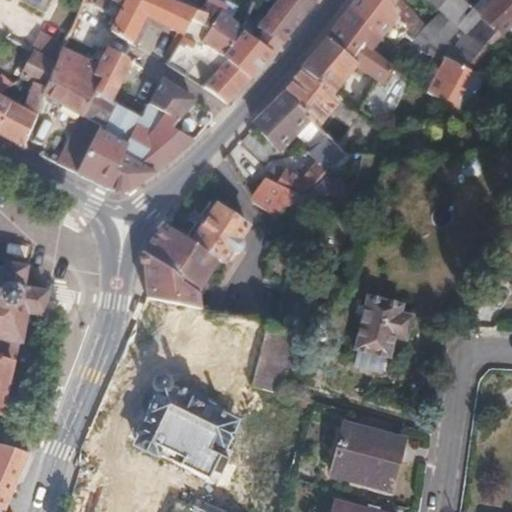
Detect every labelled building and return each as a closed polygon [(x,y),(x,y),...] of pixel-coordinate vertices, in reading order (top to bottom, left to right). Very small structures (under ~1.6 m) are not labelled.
[(22,0),(45,11),(50,0),(22,0)] [(202,15),(162,0),(130,0),(127,8),(113,33),(117,35),(133,45),(146,19),(185,36),(193,24),(201,27),(207,17),(202,15)] [(318,5),(313,3),(307,0),(282,0),(273,11),(257,1),(249,22),(265,32),(285,45),(318,5)] [(389,8),(384,0),(355,0),(348,13),(323,40),(351,62),(363,46),(374,32),(380,37),(396,19),(389,8)] [(461,0),(384,0),(389,8),(394,0),(440,0),(451,8),(444,16),(463,35),(450,50),(429,32),(416,45),(426,54),(442,62),(481,78),(483,79),(511,45),(476,15),(477,14),(461,0)] [(476,15),(511,45),(511,0),(491,0),(477,14),(476,15)] [(227,9),(211,2),(202,15),(207,17),(201,27),(213,32),(203,44),(207,47),(224,59),(246,34),(244,32),(224,17),(227,9)] [(416,45),(429,32),(435,25),(420,13),(403,30),(400,33),(416,45)] [(463,35),(444,16),(435,25),(429,32),(450,50),(463,35)] [(253,81),(285,45),(265,32),(257,41),(246,34),(224,59),(253,81)] [(58,66),(64,51),(64,49),(42,38),(34,53),(37,55),(58,66)] [(351,62),(323,40),(300,69),(335,95),(355,66),(377,82),(388,66),(363,46),(351,62)] [(253,81),(224,59),(207,47),(198,57),(218,75),(205,89),(204,92),(230,107),(253,81)] [(58,66),(48,90),(47,94),(84,116),(87,118),(104,81),(96,78),(100,69),(64,51),(58,66)] [(108,51),(100,69),(96,78),(104,81),(87,118),(105,128),(109,129),(118,107),(114,105),(132,63),(108,51)] [(48,90),(58,66),(37,55),(26,79),(35,83),(48,90)] [(464,111),(481,78),(442,62),(427,91),(464,111)] [(310,120),(318,127),(342,101),(335,95),(300,69),(282,92),(310,120)] [(47,94),(48,90),(35,83),(24,109),(0,96),(0,135),(23,147),(35,125),(47,94)] [(282,92),(250,124),(252,125),(279,151),(310,120),(282,92)] [(336,145),(341,150),(342,151),(348,152),(360,139),(374,149),(387,134),(379,128),(360,116),(345,104),(339,111),(355,125),(336,145)] [(142,121),(141,120),(118,107),(109,129),(133,141),(142,121)] [(149,108),(141,120),(142,121),(133,141),(109,129),(105,128),(77,175),(103,189),(128,196),(163,171),(194,143),(174,132),(178,124),(150,108),(149,108)] [(84,116),(56,164),(77,175),(105,128),(87,118),(84,116)] [(326,166),(341,150),(336,145),(329,138),(313,154),(326,166)] [(326,194),(338,196),(337,177),(321,178),(326,171),(322,167),(308,182),(286,172),(272,183),(295,194),(302,194),(314,194),(326,194)] [(251,199),(276,216),(285,206),(295,214),(307,199),(338,200),(338,196),(326,194),(314,194),(302,194),(295,194),(272,183),(251,199)] [(247,225),(216,205),(190,243),(217,261),(222,264),(229,253),(231,255),(234,255),(236,255),(239,255),(242,253),(243,251),(244,248),(244,245),(243,243),(242,240),(240,239),(238,238),(247,225)] [(203,286),(213,268),(217,261),(190,243),(166,227),(154,244),(140,297),(140,300),(144,301),(177,308),(199,313),(202,298),(197,296),(200,286),(203,286)] [(0,340),(22,345),(27,314),(43,317),(44,319),(49,317),(46,314),(50,296),(53,295),(51,289),(46,291),(27,288),(31,266),(6,262),(5,271),(0,270),(0,340)] [(402,308),(366,299),(353,350),(391,360),(395,340),(406,342),(412,317),(401,314),(402,308)] [(184,362),(205,315),(199,313),(177,308),(171,323),(137,317),(128,339),(194,391),(189,401),(161,386),(147,414),(150,416),(135,446),(208,480),(235,423),(219,415),(228,398),(184,362)] [(289,343),(292,333),(266,326),(265,329),(249,387),(275,394),(289,343)] [(12,364),(0,361),(0,416),(1,416),(12,364)] [(403,442),(367,433),(368,431),(345,426),(330,477),(353,483),(353,481),(390,490),(403,442)] [(0,447),(0,511),(4,511),(29,456),(16,452),(0,447)] [(235,511),(280,511),(289,478),(294,459),(253,448),(235,511)]
